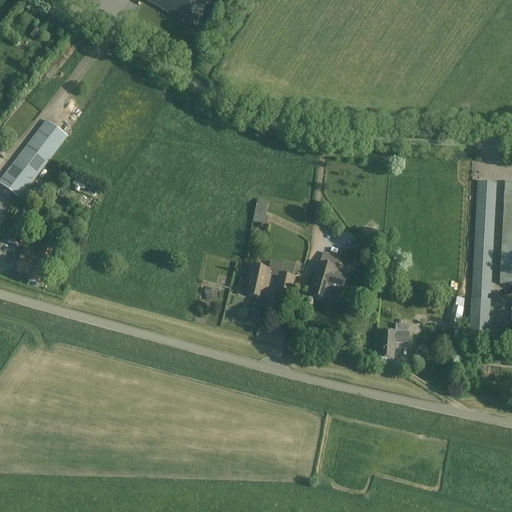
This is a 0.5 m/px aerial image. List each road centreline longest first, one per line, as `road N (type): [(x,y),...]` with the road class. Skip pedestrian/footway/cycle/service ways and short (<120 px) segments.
road 1 (tertiary): [(511,424),(394,400),(0,292)]
road 2 (unclassified): [(57,0),(223,103),(286,129),(363,140),(511,142)]
